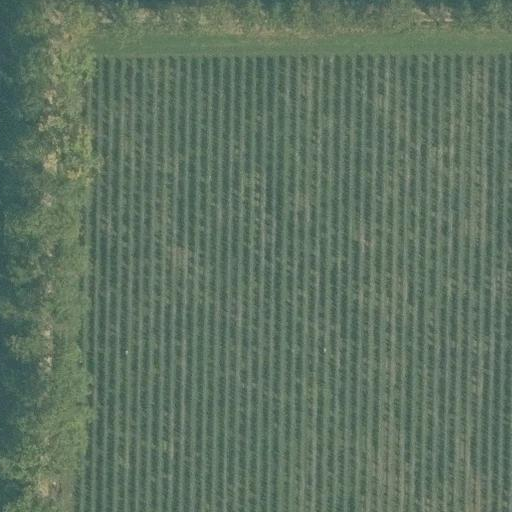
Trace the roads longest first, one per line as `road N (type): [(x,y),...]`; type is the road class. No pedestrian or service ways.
road 1 (track): [(17,0),(4,511)]
road 2 (track): [(49,33),(55,93),(41,511)]
road 3 (track): [(511,33),(49,33)]
